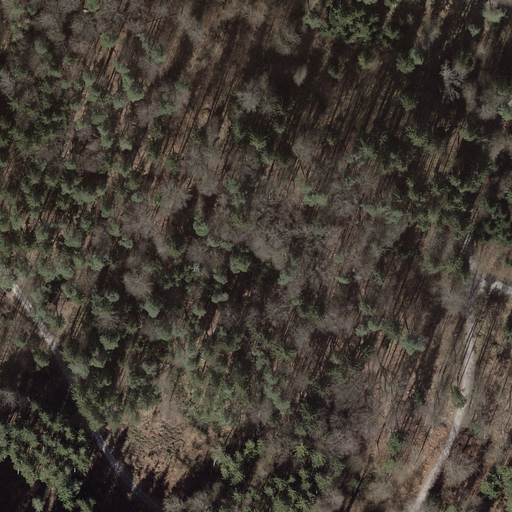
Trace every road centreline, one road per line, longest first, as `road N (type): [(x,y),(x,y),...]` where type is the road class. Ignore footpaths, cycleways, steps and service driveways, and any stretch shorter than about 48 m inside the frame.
road 1 (track): [(511,100),(468,217),(464,396),(415,511)]
road 2 (track): [(167,511),(121,470),(0,260)]
road 3 (track): [(511,7),(389,0)]
